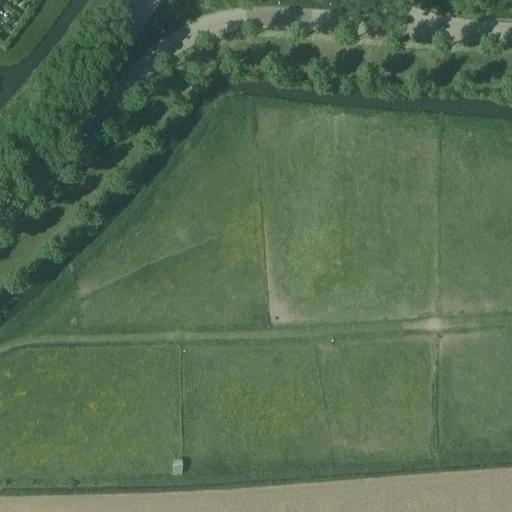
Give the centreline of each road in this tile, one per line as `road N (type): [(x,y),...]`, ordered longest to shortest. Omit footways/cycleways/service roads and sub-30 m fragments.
road 1 (unclassified): [(55,159),(126,83),(187,36),(228,21),(426,27)]
road 2 (unclassified): [(154,0),(75,111),(55,159)]
